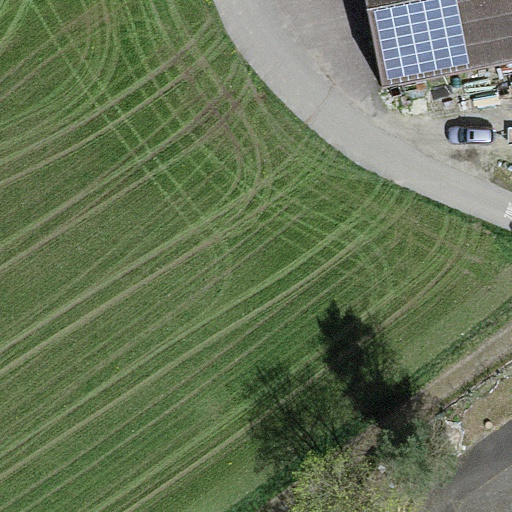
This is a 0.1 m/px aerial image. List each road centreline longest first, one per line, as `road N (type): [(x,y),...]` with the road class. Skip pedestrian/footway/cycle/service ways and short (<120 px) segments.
road 1 (unclassified): [(230,0),(236,30),(343,135),(511,218)]
road 2 (track): [(272,511),(511,342)]
